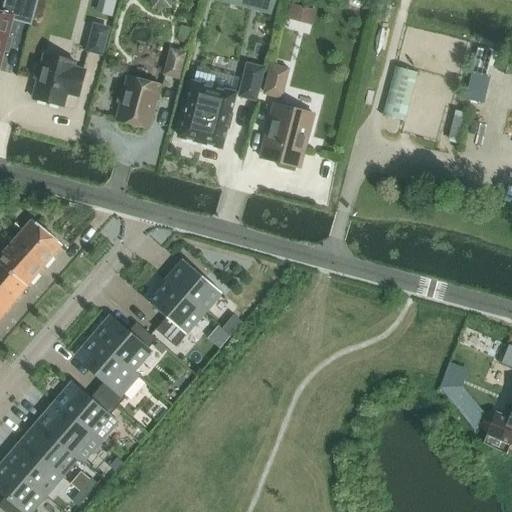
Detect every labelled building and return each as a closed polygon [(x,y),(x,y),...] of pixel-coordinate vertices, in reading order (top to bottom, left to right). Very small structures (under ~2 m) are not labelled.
[(0,62),(11,20),(31,25),(37,0),(6,0),(3,15),(0,13),(0,62)] [(87,51),(101,55),(107,30),(94,26),(87,51)] [(168,76),(178,78),(184,55),(174,53),(168,76)] [(38,81),(33,100),(63,107),(67,92),(73,93),(73,96),(78,97),(85,72),(73,69),(74,62),(44,55),(41,69),(36,68),(33,80),(38,81)] [(247,66),(239,97),(255,101),(263,70),(247,66)] [(271,67),(264,94),(281,98),(288,71),(271,67)] [(405,122),(417,73),(396,67),(384,116),(405,122)] [(121,105),(116,121),(148,130),(159,86),(128,78),(124,93),(119,92),(116,103),(121,105)] [(192,83),(178,138),(221,149),(235,94),(192,83)] [(274,105),(260,159),(279,164),(277,168),(294,173),(296,168),(299,169),(313,115),(274,105)] [(0,319),(62,246),(33,220),(0,257),(0,319)] [(222,294),(183,260),(165,280),(168,282),(205,314),(222,294)] [(168,282),(149,304),(165,318),(155,330),(176,348),(205,314),(168,282)] [(240,326),(230,317),(220,328),(231,337),(240,326)] [(128,333),(112,319),(95,339),(131,370),(157,341),(136,323),(128,333)] [(95,339),(78,359),(105,382),(97,391),(118,408),(126,399),(115,389),(131,370),(95,339)] [(90,400),(73,386),(56,405),(93,437),(118,408),(97,391),(90,400)] [(93,437),(56,405),(40,425),(77,456),(93,437)] [(506,455),(511,441),(511,406),(507,418),(496,414),(483,444),(506,455)] [(77,456),(40,425),(23,444),(60,475),(77,456)] [(60,475),(23,444),(7,463),(44,494),(60,475)] [(28,511),(44,494),(7,463),(0,470),(0,491),(5,496),(0,501),(0,509),(3,511),(28,511)] [(115,474),(109,469),(102,478),(108,483),(115,474)] [(99,493),(93,488),(85,497),(91,502),(99,493)] [(85,497),(77,506),(84,511),(91,502),(85,497)]
